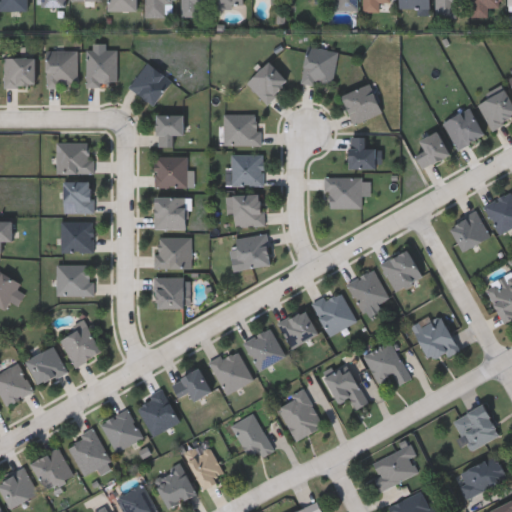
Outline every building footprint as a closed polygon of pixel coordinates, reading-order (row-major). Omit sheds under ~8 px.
[(0,10),(0,0),(27,0),(27,10),(0,10)] [(66,0),(41,0),(42,9),(67,9),(66,0)] [(136,0),(136,10),(108,10),(108,0),(136,0)] [(175,0),(175,4),(168,4),(168,15),(144,15),(144,0),(175,0)] [(181,0),(211,0),(211,5),(198,5),(198,15),(181,15),(181,0)] [(244,0),(218,0),(218,11),(244,11),(244,0)] [(357,0),(357,9),(336,9),(336,0),(357,0)] [(393,0),(393,1),(379,1),(379,10),(363,10),(363,0),(393,0)] [(400,0),(400,11),(430,11),(430,0),(400,0)] [(458,0),(458,17),(435,16),(435,0),(458,0)] [(472,16),(472,0),(502,0),(502,6),(487,6),(487,16),(472,16)] [(332,86),(301,81),(307,46),(337,51),(332,86)] [(116,48),(116,84),(86,84),(86,48),(116,48)] [(46,85),(46,49),(78,49),(78,85),(46,85)] [(4,57),(34,57),(34,85),(4,85),(4,57)] [(266,102),(247,80),(269,60),(288,81),(266,102)] [(171,81),(152,104),(128,85),(148,61),(171,81)] [(353,124),(341,96),(369,83),(381,111),(353,124)] [(478,103),(503,87),(511,101),(511,116),(493,128),(478,103)] [(445,125),(460,152),(486,137),(471,110),(445,125)] [(225,147),(261,147),(261,116),(225,116),(225,147)] [(158,148),(174,148),(174,138),(183,138),(183,118),(158,118),(158,148)] [(426,154),(416,159),(423,172),(451,158),(439,134),(420,143),(426,154)] [(374,140),(350,140),(350,172),(374,172),(374,140)] [(57,142),(93,142),(93,173),(57,173),(57,142)] [(264,154),(264,185),(232,185),(232,154),(264,154)] [(187,156),(187,187),(155,187),(155,156),(187,156)] [(362,208),(326,208),(326,176),(362,176),(362,208)] [(63,213),(63,181),(93,181),(93,213),(63,213)] [(511,227),(500,234),(484,206),(511,191),(511,227)] [(264,226),(234,226),(234,195),(264,195),(264,226)] [(186,197),(186,228),(154,228),(154,197),(186,197)] [(450,226),(478,211),(491,237),(463,252),(450,226)] [(93,251),(61,251),(61,221),(93,221),(93,251)] [(11,241),(0,241),(0,222),(11,222),(11,241)] [(271,265),(240,269),(237,237),(267,234),(271,265)] [(155,268),(155,237),(192,237),(192,268),(155,268)] [(396,292),(382,264),(409,250),(423,278),(396,292)] [(91,264),(91,295),(57,295),(57,264),(91,264)] [(349,282),(375,270),(389,298),(362,311),(349,282)] [(511,317),(503,322),(485,286),(511,272),(511,317)] [(0,306),(0,273),(19,283),(5,309),(0,306)] [(184,277),(184,309),(155,309),(155,277),(184,277)] [(341,290),(357,322),(329,335),(314,303),(341,290)] [(279,319),(307,308),(318,335),(290,346),(279,319)] [(439,313),(459,351),(447,357),(444,352),(428,360),(411,327),(439,313)] [(74,366),(60,336),(87,322),(101,353),(74,366)] [(286,356),(259,370),(244,340),(271,327),(286,356)] [(393,374),(376,382),(363,354),(392,341),(410,379),(398,384),(393,374)] [(25,360),(53,344),(67,370),(39,385),(25,360)] [(253,379),(227,393),(210,362),(237,348),(253,379)] [(7,405),(0,392),(0,372),(18,362),(34,390),(7,405)] [(366,403),(355,409),(349,397),(337,403),(324,376),(348,364),(366,403)] [(182,397),(172,386),(194,366),(212,387),(196,401),(187,392),(182,397)] [(153,436),(136,405),(163,390),(180,421),(153,436)] [(294,440),(276,404),(305,390),(323,426),(294,440)] [(469,451),(452,420),(483,403),(499,434),(469,451)] [(143,436),(118,452),(100,423),(126,408),(143,436)] [(261,457),(257,450),(248,455),(231,425),(253,413),(274,450),(261,457)] [(84,474),(67,442),(94,428),(111,460),(84,474)] [(382,488),(370,460),(411,444),(415,454),(410,456),(417,474),(382,488)] [(31,462),(58,446),(74,473),(46,489),(31,462)] [(507,479),(467,496),(456,471),(496,454),(507,479)] [(153,476),(182,464),(194,494),(165,506),(153,476)] [(13,507),(0,488),(0,481),(22,466),(38,490),(13,507)] [(123,511),(116,497),(142,484),(156,511),(123,511)] [(391,511),(388,505),(426,488),(436,511),(391,511)] [(511,511),(487,511),(511,499),(511,511)] [(289,511),(316,500),(321,511),(289,511)]
